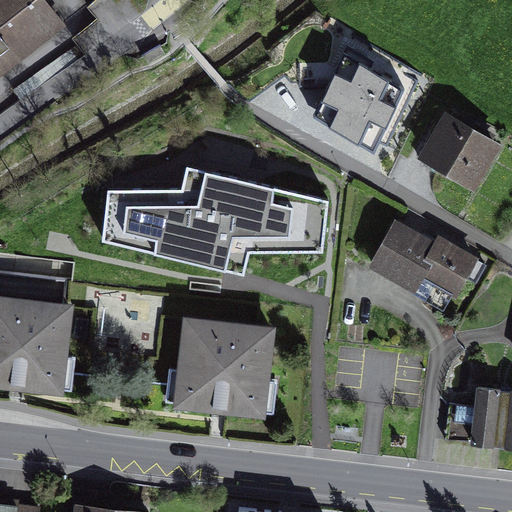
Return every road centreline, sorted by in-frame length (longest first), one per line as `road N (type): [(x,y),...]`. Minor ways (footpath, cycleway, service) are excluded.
road 1 (secondary): [(511,499),(0,441)]
road 2 (residential): [(268,120),(511,259)]
road 3 (residential): [(0,135),(168,12)]
